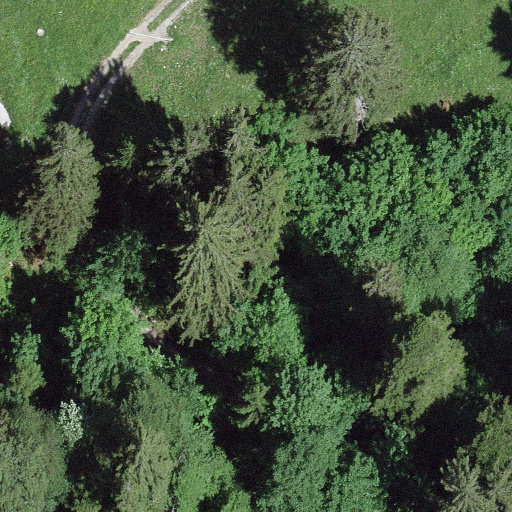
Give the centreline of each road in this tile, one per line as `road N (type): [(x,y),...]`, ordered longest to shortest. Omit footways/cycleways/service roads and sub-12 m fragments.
road 1 (track): [(333,511),(306,458),(112,355),(64,204)]
road 2 (track): [(64,204),(94,141),(227,0)]
